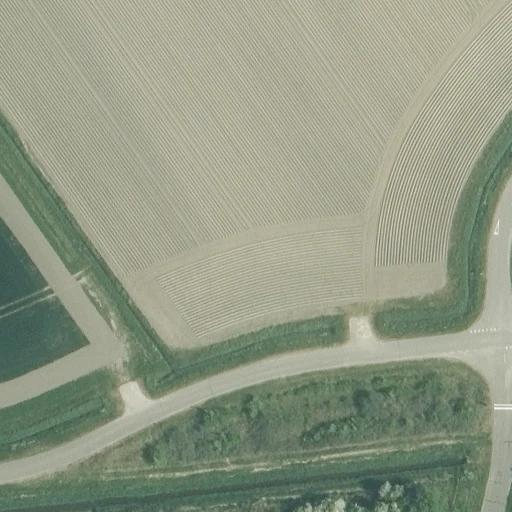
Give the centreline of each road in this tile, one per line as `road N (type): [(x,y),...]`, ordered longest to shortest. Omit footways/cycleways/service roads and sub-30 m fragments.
road 1 (unclassified): [(503,340),(283,366),(0,474)]
road 2 (unclassified): [(492,511),(504,450),(503,340)]
road 3 (unclassified): [(511,199),(497,267),(503,340)]
